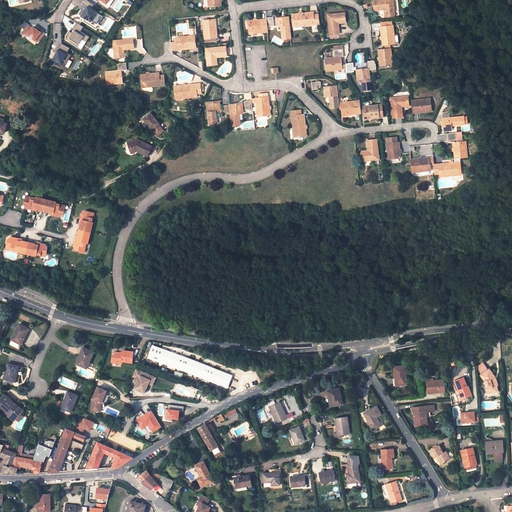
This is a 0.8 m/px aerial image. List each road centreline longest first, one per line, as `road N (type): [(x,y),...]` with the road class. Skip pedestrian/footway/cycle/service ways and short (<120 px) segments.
road 1 (residential): [(128,330),(114,268),(133,214),(185,179),(243,181),(266,172),(330,132)]
road 2 (secondary): [(361,348),(271,353),(128,330)]
road 3 (unclassified): [(118,471),(221,407),(300,378)]
road 4 (unknown): [(0,176),(88,189),(163,141)]
road 5 (unclassified): [(361,360),(446,500)]
road 6 (secondary): [(511,322),(361,348)]
road 7 (secondary): [(128,330),(58,315),(0,290)]
road 8 (residential): [(300,378),(315,449),(264,465)]
